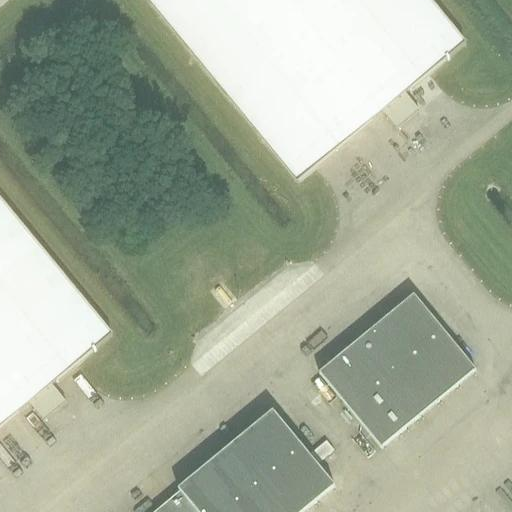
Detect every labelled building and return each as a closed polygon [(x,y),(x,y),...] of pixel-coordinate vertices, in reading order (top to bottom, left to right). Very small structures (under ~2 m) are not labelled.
[(420,83),(429,76),(466,46),(428,0),(145,0),(298,185),(316,169),(383,114),(397,131),(420,112),(406,95),(420,83)] [(0,198),(0,429),(31,405),(45,422),(67,403),(53,386),(73,372),(113,337),(0,198)] [(240,291),(224,302),(232,312),(247,301),(240,291)] [(382,449),(476,371),(414,296),(320,374),(382,449)] [(306,511),(336,488),(274,413),(180,490),(182,492),(157,511),(306,511)]
